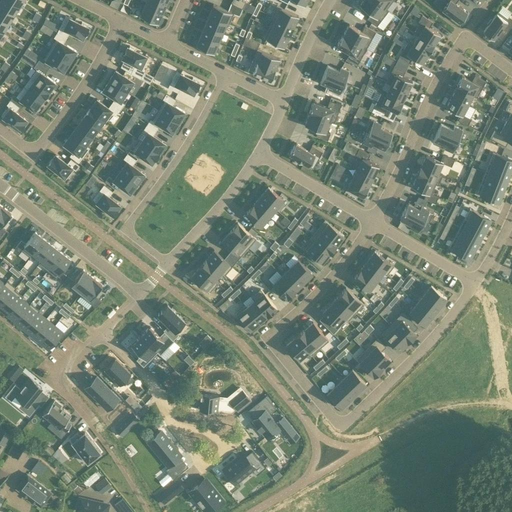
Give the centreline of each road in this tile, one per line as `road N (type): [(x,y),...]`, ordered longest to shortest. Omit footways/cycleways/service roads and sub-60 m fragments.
road 1 (residential): [(372,220),(316,296),(266,337),(333,418),(348,418),(473,283)]
road 2 (residential): [(511,72),(466,37),(455,46),(372,220)]
road 3 (residential): [(166,264),(123,228),(225,71)]
road 4 (residential): [(0,129),(32,154),(79,94),(119,21)]
road 5 (residential): [(138,295),(0,186)]
road 6 (residential): [(147,511),(104,438),(54,378)]
road 7 (residential): [(258,155),(166,264)]
road 8 (residential): [(258,155),(372,220)]
road 9 (unclassified): [(100,333),(154,388),(179,430)]
